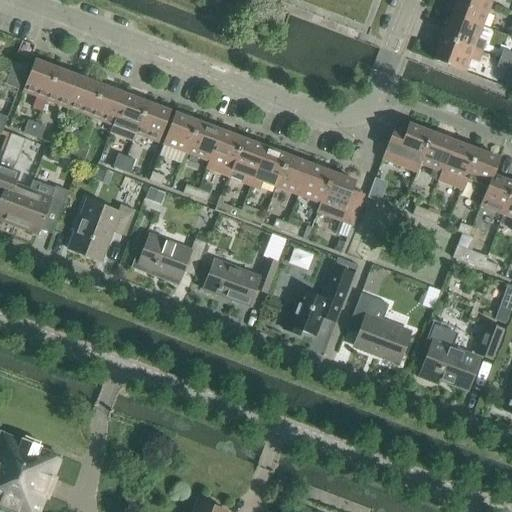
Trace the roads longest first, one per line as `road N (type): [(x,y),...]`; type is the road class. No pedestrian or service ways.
road 1 (residential): [(0,241),(511,436)]
road 2 (tertiary): [(504,511),(0,322)]
road 3 (unclassified): [(15,0),(342,120),(368,110),(414,0)]
